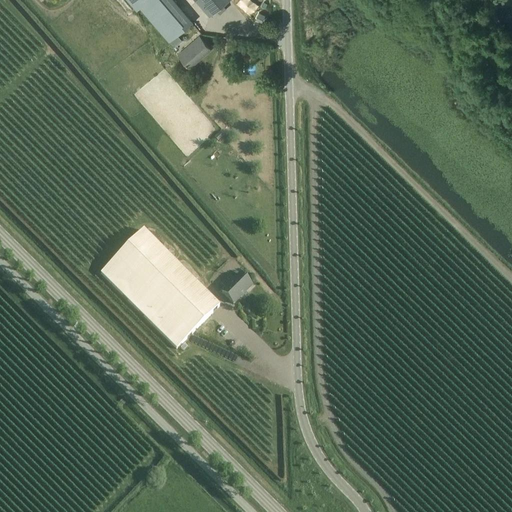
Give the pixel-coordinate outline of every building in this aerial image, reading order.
[(171,40),(193,22),(173,0),(126,0),(134,9),(138,6),(171,40)] [(194,0),(209,18),(229,0),(194,0)] [(178,55),(189,68),(211,50),(199,36),(178,55)] [(143,231),(100,274),(176,350),(219,307),(143,231)] [(240,274),(222,293),(233,304),(252,286),(240,274)]
